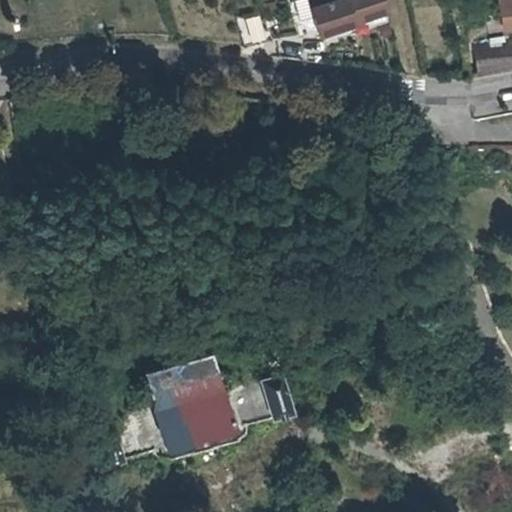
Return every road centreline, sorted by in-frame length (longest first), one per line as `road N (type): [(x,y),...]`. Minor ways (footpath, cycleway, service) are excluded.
road 1 (residential): [(511,90),(416,97),(326,75),(110,54),(0,65)]
road 2 (unknown): [(101,483),(241,432),(301,427),(362,475),(378,511)]
road 3 (residential): [(511,373),(494,346),(432,172)]
